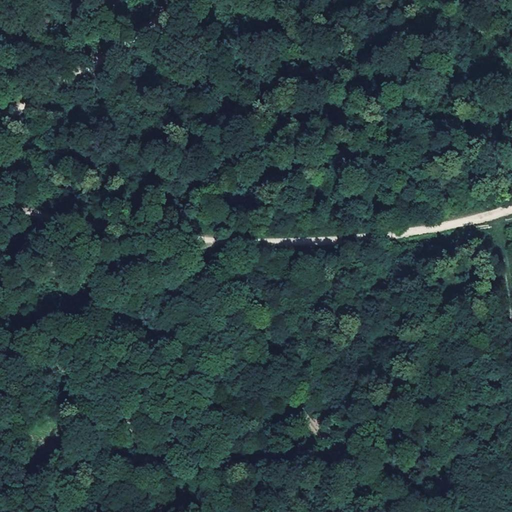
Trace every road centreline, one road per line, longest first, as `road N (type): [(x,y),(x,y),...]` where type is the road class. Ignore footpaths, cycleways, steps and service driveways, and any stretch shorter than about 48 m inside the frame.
road 1 (track): [(511,209),(311,245),(206,241),(0,213)]
road 2 (track): [(187,0),(83,73),(0,114)]
